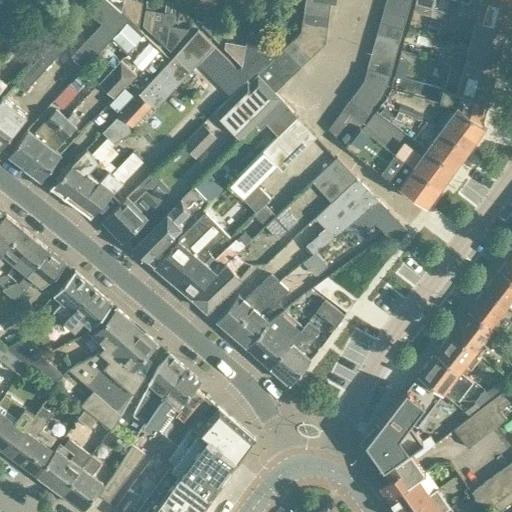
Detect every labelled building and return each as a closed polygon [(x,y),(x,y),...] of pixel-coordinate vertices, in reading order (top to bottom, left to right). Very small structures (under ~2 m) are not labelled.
[(109,4),(105,0),(88,0),(83,6),(101,22),(71,56),(84,68),(112,37),(128,21),(120,13),(109,4)] [(124,0),(110,0),(109,4),(120,13),(120,12),(124,0)] [(144,35),(138,28),(142,0),(124,0),(120,12),(120,13),(128,21),(143,36),(144,35)] [(387,0),(385,0),(383,12),(406,18),(409,6),(387,0)] [(511,9),(511,4),(495,0),(469,0),(469,3),(456,0),(414,0),(414,4),(432,9),(507,29),(511,9)] [(165,1),(163,11),(169,12),(171,2),(165,1)] [(306,1),(304,11),(329,16),(330,4),(310,1),(306,1)] [(163,11),(145,9),(143,25),(164,45),(166,47),(169,25),(167,25),(169,12),(163,11)] [(472,33),(469,44),(500,53),(507,29),(432,9),(430,16),(447,20),(445,25),(472,33)] [(304,11),(302,24),(327,28),(329,16),(304,11)] [(402,30),(406,18),(383,12),(379,23),(402,30)] [(202,25),(219,42),(223,18),(203,15),(202,22),(202,25)] [(29,85),(81,28),(71,19),(62,30),(53,40),(43,50),(20,77),(29,85)] [(143,36),(128,21),(112,37),(128,53),(143,36)] [(5,22),(0,28),(0,37),(3,39),(12,27),(5,22)] [(379,23),(376,34),(399,41),(402,30),(379,23)] [(325,43),(327,28),(302,24),(300,31),(318,50),(325,43)] [(170,50),(189,28),(169,25),(166,47),(170,50)] [(171,59),(111,122),(125,135),(136,128),(198,64),(214,47),(198,30),(171,59)] [(299,34),(292,40),(310,57),(318,50),(300,31),(300,34),(299,34)] [(396,51),(399,41),(376,34),(373,44),(396,51)] [(37,51),(17,36),(10,46),(30,61),(37,51)] [(150,80),(170,57),(146,36),(126,59),(150,80)] [(265,65),(274,57),(277,54),(272,47),(272,43),(246,38),(245,43),(241,65),(236,70),(246,80),(247,81),(256,73),(265,65)] [(241,65),(245,43),(225,40),(225,43),(224,47),(241,65)] [(301,66),(310,57),(292,40),(284,48),(301,66)] [(373,44),(370,56),(393,62),(396,51),(373,44)] [(451,64),(494,76),(500,53),(469,44),(467,53),(455,50),(454,55),(440,51),(437,60),(451,64)] [(274,57),(292,74),(301,66),(284,48),(277,54),(274,57)] [(390,75),(393,62),(370,56),(367,68),(390,75)] [(283,83),(292,74),(274,57),(265,65),(283,83)] [(119,59),(99,82),(114,97),(136,75),(119,59)] [(451,64),(445,89),(487,101),(494,76),(451,64)] [(283,83),(265,65),(256,73),(275,91),(283,83)] [(386,88),(390,75),(367,68),(364,79),(382,94),(386,88)] [(80,72),(54,99),(63,107),(88,80),(80,72)] [(275,91),(256,73),(247,81),(246,80),(230,95),(215,110),(240,137),(281,98),(275,91)] [(394,75),(391,86),(457,104),(481,122),(487,101),(445,89),(405,78),(394,75)] [(364,79),(349,99),(368,113),(382,94),(364,79)] [(484,124),(481,122),(457,104),(391,86),(390,90),(382,100),(424,117),(439,128),(467,149),(484,124)] [(1,95),(0,96),(0,147),(26,113),(1,95)] [(368,113),(349,99),(342,109),(361,123),(368,113)] [(375,110),(425,147),(453,167),(467,149),(439,128),(424,117),(382,100),(375,110)] [(8,154),(25,167),(44,141),(66,118),(56,109),(35,132),(28,127),(8,154)] [(354,132),(359,125),(361,123),(342,109),(335,118),(354,132)] [(362,128),(412,164),(411,165),(439,186),(453,167),(425,147),(375,110),(362,128)] [(282,169),(316,136),(297,116),(263,149),(228,183),(255,211),(264,202),(270,197),(257,184),(277,164),(282,169)] [(75,127),(66,118),(44,141),(25,167),(41,179),(61,152),(56,148),(75,127)] [(328,128),(343,144),(345,145),(354,132),(335,118),(328,128)] [(203,125),(195,134),(206,145),(214,137),(203,125)] [(354,132),(345,145),(426,204),(439,186),(411,165),(412,164),(362,128),(359,125),(354,132)] [(110,146),(114,142),(107,137),(91,152),(86,148),(50,186),(63,196),(89,170),(111,147),(110,146)] [(111,147),(89,170),(63,196),(90,215),(111,193),(123,180),(142,162),(132,151),(116,167),(111,162),(118,154),(111,147)] [(331,200),(356,177),(337,156),(336,157),(312,180),(331,200)] [(132,246),(147,259),(148,259),(151,261),(160,252),(157,249),(182,226),(177,221),(187,211),(190,213),(196,207),(198,205),(206,198),(209,201),(224,187),(208,171),(193,185),(184,194),(132,246)] [(356,177),(331,200),(315,216),(326,227),(306,244),(312,253),(354,221),(380,201),(356,177)] [(120,202),(102,219),(103,220),(103,219),(106,222),(110,226),(122,239),(123,239),(145,218),(144,217),(158,203),(139,183),(124,197),(120,202)] [(365,232),(375,223),(385,233),(396,244),(407,229),(380,201),(354,221),(365,232)] [(264,202),(255,211),(254,212),(262,221),(273,211),(264,202)] [(285,206),(265,225),(277,238),(297,219),(285,206)] [(0,253),(3,251),(22,227),(5,213),(0,219),(0,253)] [(163,254),(160,252),(151,261),(154,264),(153,264),(178,285),(212,253),(209,250),(225,234),(205,213),(203,216),(163,254)] [(35,237),(22,227),(3,251),(0,253),(0,266),(6,271),(13,262),(16,264),(21,258),(18,257),(23,250),(24,251),(26,248),(27,249),(35,237)] [(27,273),(50,249),(35,237),(27,249),(26,248),(24,251),(23,250),(18,257),(21,258),(16,264),(13,262),(6,271),(0,274),(0,281),(2,284),(11,276),(18,282),(26,272),(27,273)] [(212,253),(178,285),(190,295),(235,253),(244,244),(240,239),(238,241),(235,238),(216,257),(212,253)] [(18,282),(2,289),(15,300),(33,279),(41,285),(57,274),(65,264),(66,262),(50,249),(27,273),(26,272),(18,282)] [(235,253),(190,295),(207,310),(239,278),(232,271),(242,260),(235,253)] [(511,254),(499,269),(511,278),(511,254)] [(485,287),(484,288),(506,306),(507,304),(511,298),(511,278),(499,269),(485,287)] [(74,271),(54,294),(63,302),(54,313),(64,321),(94,287),(75,270),(74,271)] [(216,319),(230,331),(251,305),(278,280),(271,273),(244,299),(238,294),(216,319)] [(314,287),(321,292),(331,279),(327,277),(314,287)] [(336,283),(331,279),(321,292),(327,296),(336,283)] [(251,305),(230,331),(245,344),(261,325),(262,326),(267,320),(280,310),(283,308),(276,301),(287,290),(278,280),(251,305)] [(327,296),(347,311),(356,298),(336,283),(327,296)] [(94,287),(64,321),(75,331),(84,321),(91,328),(112,303),(94,287)] [(482,290),(467,310),(489,327),(505,307),(506,306),(484,288),(482,290)] [(29,298),(10,308),(16,321),(35,311),(29,298)] [(324,299),(316,311),(336,326),(344,315),(324,299)] [(116,306),(103,321),(92,333),(105,344),(99,351),(100,352),(110,361),(121,348),(125,348),(129,344),(128,339),(137,329),(132,324),(134,322),(116,306)] [(10,308),(0,312),(0,323),(2,328),(16,321),(10,308)] [(280,310),(267,320),(262,326),(261,325),(245,344),(258,355),(279,331),(290,319),(280,310)] [(467,310),(450,331),(475,351),(479,354),(486,345),(482,342),(492,329),(489,327),(467,310)] [(279,331),(258,355),(269,365),(301,333),(303,330),(297,325),(290,319),(279,331)] [(301,333),(269,365),(289,383),(310,359),(302,351),(312,339),(319,330),(309,322),(303,330),(301,333)] [(100,352),(70,368),(95,389),(81,405),(85,408),(98,418),(110,427),(111,428),(145,371),(137,364),(146,355),(157,342),(144,331),(142,333),(137,329),(128,339),(129,344),(125,348),(121,348),(110,361),(100,352)] [(450,331),(435,351),(466,375),(481,355),(479,354),(475,351),(450,331)] [(23,338),(5,347),(26,363),(34,359),(23,338)] [(26,363),(5,347),(3,345),(0,349),(0,359),(19,374),(26,363)] [(435,351),(417,374),(442,393),(445,389),(458,399),(473,380),(466,375),(435,351)] [(157,367),(133,414),(145,422),(164,396),(162,394),(186,367),(169,353),(157,367)] [(34,359),(26,363),(53,384),(63,374),(41,356),(34,359)] [(176,406),(195,386),(201,380),(186,367),(162,394),(164,396),(145,422),(143,425),(153,432),(157,428),(160,431),(176,411),(179,408),(176,406)] [(374,430),(365,442),(383,468),(410,449),(423,440),(414,429),(442,393),(417,374),(374,430)] [(511,382),(494,397),(492,398),(500,409),(511,400),(511,382)] [(204,394),(195,386),(176,406),(179,408),(176,411),(184,418),(204,394)] [(482,406),(492,398),(494,397),(485,390),(474,402),(480,407),(482,406)] [(204,394),(184,418),(192,425),(213,401),(204,394)] [(0,446),(7,452),(35,414),(11,396),(5,404),(6,404),(4,407),(0,404),(0,446)] [(507,417),(500,409),(492,398),(482,406),(497,425),(507,417)] [(35,414),(7,452),(36,474),(54,449),(50,446),(56,438),(42,428),(49,419),(53,413),(41,405),(35,414)] [(487,432),(497,425),(482,406),(480,407),(473,413),(487,432)] [(253,436),(219,407),(198,430),(237,462),(255,437),(253,436)] [(91,428),(98,419),(85,409),(78,418),(91,428)] [(169,438),(184,418),(176,411),(160,431),(169,438)] [(473,413),(463,421),(478,440),(487,432),(473,413)] [(169,438),(158,452),(175,465),(172,469),(211,497),(237,462),(198,430),(192,425),(184,418),(169,438)] [(468,447),(478,440),(463,421),(453,428),(468,447)] [(110,427),(100,440),(110,447),(120,435),(111,428),(110,427)] [(423,440),(410,449),(416,457),(435,442),(430,435),(423,440)] [(63,444),(60,441),(54,449),(36,474),(62,492),(81,466),(90,454),(68,438),(63,444)] [(132,443),(98,494),(109,502),(134,468),(145,452),(132,443)] [(416,457),(410,449),(383,468),(389,477),(379,485),(386,496),(416,475),(424,469),(416,457)] [(90,454),(81,466),(62,492),(83,508),(96,492),(103,483),(91,475),(101,462),(90,454)] [(511,465),(510,463),(500,470),(511,485),(511,465)] [(211,497),(172,469),(170,467),(136,511),(198,511),(207,500),(208,501),(211,497)] [(511,485),(500,470),(490,477),(504,495),(505,494),(511,488),(511,485)] [(403,511),(429,494),(416,475),(386,496),(397,511),(403,511)] [(504,495),(490,477),(481,484),(494,502),(504,495)] [(481,484),(471,491),(485,509),(493,503),(494,502),(481,484)] [(429,494),(403,511),(441,511),(450,506),(437,488),(429,494)] [(494,502),(493,503),(499,511),(511,502),(505,494),(504,495),(494,502)]
